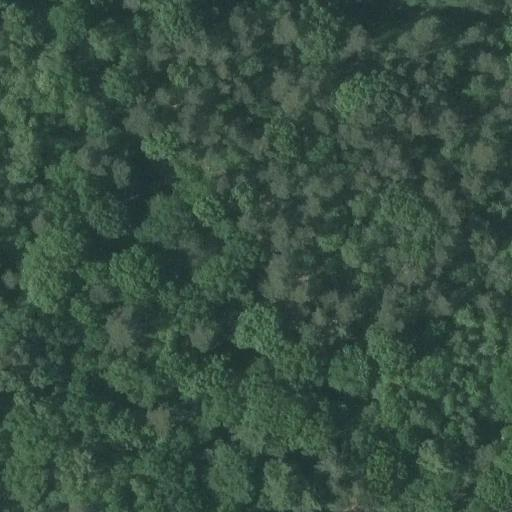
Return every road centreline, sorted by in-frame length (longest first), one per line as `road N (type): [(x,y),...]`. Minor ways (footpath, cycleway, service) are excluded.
road 1 (unclassified): [(460,511),(368,432),(33,0)]
road 2 (track): [(352,0),(511,21)]
